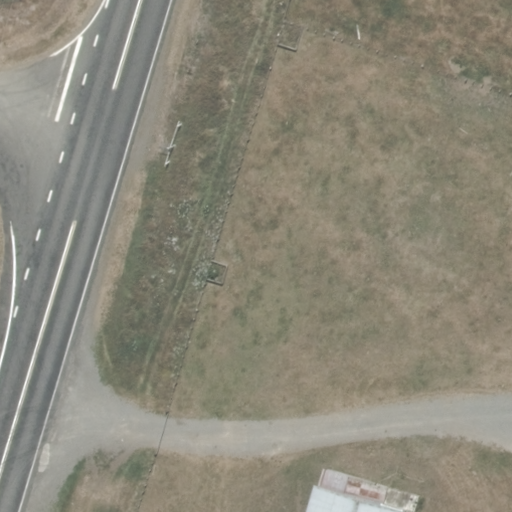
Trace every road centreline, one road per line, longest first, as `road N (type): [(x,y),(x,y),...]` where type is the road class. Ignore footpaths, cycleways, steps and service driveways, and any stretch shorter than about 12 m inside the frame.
road 1 (primary): [(0,469),(99,133)]
road 2 (primary): [(99,133),(139,0)]
